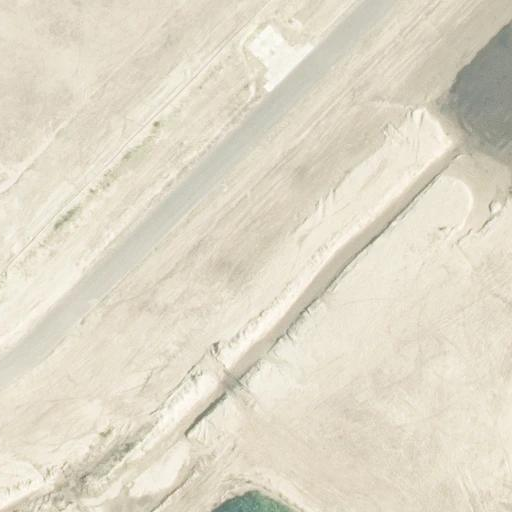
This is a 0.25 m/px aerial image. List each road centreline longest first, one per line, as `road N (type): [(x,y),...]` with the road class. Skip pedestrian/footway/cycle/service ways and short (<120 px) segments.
road 1 (unclassified): [(0,429),(433,0)]
road 2 (unclassified): [(336,0),(0,341)]
